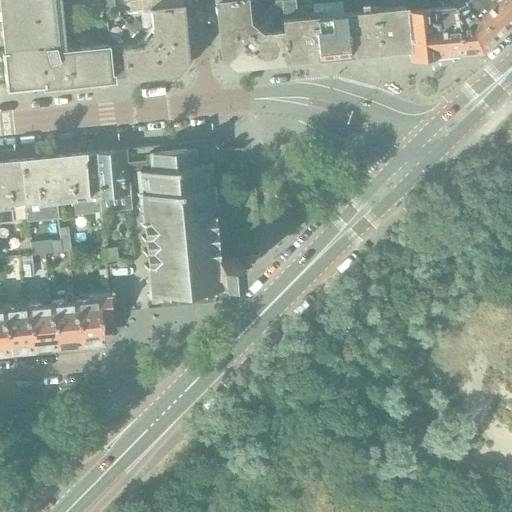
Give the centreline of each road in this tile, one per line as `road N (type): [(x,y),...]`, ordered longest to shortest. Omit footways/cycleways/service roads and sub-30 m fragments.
road 1 (tertiary): [(188,389),(422,156)]
road 2 (residential): [(422,156),(356,112),(264,99),(206,105)]
road 3 (residential): [(206,105),(0,125)]
road 4 (residential): [(188,389),(145,367),(0,379)]
road 5 (tertiary): [(67,511),(188,389)]
road 6 (tertiary): [(422,156),(511,71)]
